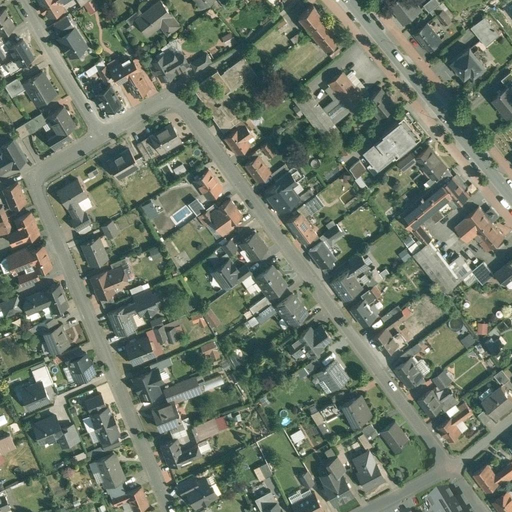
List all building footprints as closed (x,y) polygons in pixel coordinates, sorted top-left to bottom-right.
[(38,0),(42,6),(40,7),(43,13),(45,11),(48,16),(63,7),(59,0),(58,0),(38,0)] [(227,0),(218,0),(225,9),(231,4),(227,0)] [(415,0),(391,0),(389,2),(404,21),(421,7),(415,0)] [(438,0),(428,0),(424,4),(429,11),(440,2),(438,0)] [(143,14),(136,20),(136,21),(147,35),(160,24),(167,34),(178,25),(171,16),(172,15),(160,1),(143,14)] [(312,4),(298,16),(311,33),(326,21),(312,4)] [(15,26),(4,9),(0,11),(0,34),(0,35),(1,35),(15,26)] [(139,9),(125,19),(130,25),(136,21),(136,20),(143,14),(139,9)] [(452,20),(443,9),(437,15),(445,25),(452,20)] [(66,16),(53,24),(60,36),(74,27),(66,16)] [(485,17),(471,28),(481,40),(495,29),(485,17)] [(326,21),(311,33),(325,49),(339,37),(326,21)] [(427,22),(414,33),(428,50),(430,48),(431,50),(437,46),(435,44),(441,39),(427,22)] [(85,46),(74,27),(60,36),(58,37),(65,48),(70,56),(85,46)] [(464,41),(473,34),(470,30),(461,36),(464,41)] [(223,36),(228,47),(237,43),(232,32),(223,36)] [(295,43),(302,37),(298,33),(291,39),(295,43)] [(5,42),(0,45),(5,53),(10,50),(9,48),(12,46),(8,40),(5,42)] [(33,56),(23,40),(12,46),(9,48),(10,50),(15,58),(5,64),(11,73),(21,67),(20,64),(33,56)] [(166,44),(160,49),(161,51),(155,55),(157,58),(147,63),(153,73),(156,71),(161,80),(175,72),(170,63),(169,61),(165,54),(170,51),(166,44)] [(474,52),(470,47),(453,61),(454,62),(453,63),(453,65),(456,68),(458,68),(465,76),(471,71),(474,74),(485,66),(478,57),(482,54),(478,48),(474,52)] [(182,53),(169,61),(170,63),(175,72),(188,64),(182,53)] [(206,54),(191,63),(195,70),(210,61),(206,54)] [(217,70),(192,88),(214,116),(212,117),(223,132),(234,124),(243,118),(224,93),(241,81),(244,86),(249,82),(252,87),(261,81),(243,56),(223,71),(226,74),(222,77),(217,70)] [(117,59),(107,65),(109,69),(117,65),(120,63),(117,59)] [(149,88),(133,60),(132,60),(134,64),(121,71),(117,65),(109,69),(118,83),(125,79),(134,96),(149,88)] [(105,66),(98,70),(104,80),(111,76),(105,66)] [(42,71),(24,82),(37,104),(55,93),(50,85),(42,72),(43,72),(42,71)] [(368,103),(342,71),(329,82),(340,96),(350,108),(355,114),(368,103)] [(511,73),(511,71),(501,79),(506,85),(511,79),(511,73)] [(18,77),(4,85),(9,92),(22,85),(18,77)] [(121,94),(114,83),(110,85),(117,96),(121,94)] [(110,84),(95,93),(106,112),(121,103),(117,96),(110,85),(110,84)] [(511,91),(508,86),(493,98),(508,116),(511,112),(511,91)] [(390,98),(381,88),(367,100),(376,110),(374,112),(379,118),(396,104),(391,98),(390,98)] [(319,113),(302,91),(293,98),(298,105),(303,112),(327,142),(336,135),(329,126),(319,113)] [(340,96),(319,113),(329,126),(350,108),(340,96)] [(303,112),(298,105),(294,107),(300,115),(303,112)] [(63,106),(48,116),(58,132),(59,134),(67,130),(75,125),(63,106)] [(41,112),(31,118),(37,129),(44,125),(41,121),(45,118),(41,112)] [(250,118),(247,114),(243,118),(234,124),(237,128),(238,127),(238,128),(244,123),(249,129),(255,125),(253,123),(250,118)] [(421,137),(404,116),(383,132),(384,134),(363,151),(371,162),(366,166),(373,175),(421,137)] [(37,129),(31,118),(24,123),(30,133),(37,129)] [(30,133),(24,123),(15,128),(21,138),(30,133)] [(244,123),(238,128),(238,127),(237,128),(225,137),(237,153),(250,144),(246,139),(252,134),(249,129),(244,123)] [(171,124),(151,136),(160,152),(180,140),(171,124)] [(67,130),(59,134),(58,132),(48,138),(54,148),(71,138),(67,130)] [(151,136),(142,142),(148,152),(151,157),(160,152),(151,136)] [(341,138),(336,143),(345,155),(351,150),(341,138)] [(14,139),(0,146),(0,148),(2,151),(0,152),(0,172),(10,167),(11,168),(25,159),(14,139)] [(142,142),(137,145),(143,155),(148,152),(142,142)] [(267,142),(261,147),(269,157),(275,153),(267,142)] [(450,172),(429,146),(416,157),(418,160),(428,172),(427,172),(431,177),(432,178),(433,178),(437,183),(450,172)] [(129,149),(108,161),(118,178),(138,165),(129,149)] [(270,171),(255,151),(248,156),(250,160),(245,164),(257,181),(270,171)] [(412,152),(397,165),(403,172),(418,160),(416,157),(412,152)] [(359,159),(348,168),(356,178),(367,169),(359,159)] [(285,163),(270,174),(275,180),(288,169),(289,169),(285,163)] [(301,177),(293,166),(289,169),(288,169),(297,181),(301,177)] [(0,181),(17,175),(17,174),(1,181),(0,180),(0,174),(11,168),(10,167),(0,172),(0,181)] [(222,188),(208,169),(194,179),(208,198),(222,188)] [(275,180),(274,180),(277,183),(265,192),(279,212),(284,208),(285,206),(285,204),(297,195),(290,186),(297,181),(288,169),(275,180)] [(437,183),(399,214),(402,218),(430,195),(440,187),(454,176),(450,172),(437,183)] [(457,175),(455,175),(454,176),(440,187),(448,198),(455,206),(456,206),(470,195),(465,190),(466,189),(465,187),(465,186),(462,182),(461,182),(460,183),(458,181),(459,180),(459,178),(457,175)] [(70,183),(65,186),(65,187),(57,191),(66,207),(67,206),(77,201),(87,195),(78,179),(71,183),(70,183)] [(18,182),(3,189),(11,208),(26,202),(18,182)] [(430,195),(402,218),(411,229),(438,206),(448,198),(440,187),(430,195)] [(309,188),(291,201),(296,208),(303,203),(314,195),(309,188)] [(314,196),(310,199),(317,209),(321,206),(314,196)] [(198,197),(189,204),(197,215),(206,209),(198,197)] [(218,207),(211,213),(215,218),(215,219),(218,223),(216,224),(223,234),(231,227),(229,224),(242,215),(230,198),(218,207)] [(448,198),(438,206),(445,215),(455,206),(448,198)] [(303,204),(310,214),(317,209),(310,199),(303,204)] [(84,213),(77,201),(67,206),(74,218),(84,213)] [(153,201),(143,206),(150,219),(160,214),(153,201)] [(214,203),(206,209),(206,210),(208,209),(211,213),(218,207),(214,203)] [(299,212),(287,221),(299,238),(301,237),(303,240),(315,232),(305,218),(310,214),(303,204),(303,203),(296,208),(299,212)] [(504,237),(479,206),(465,218),(484,240),(480,243),(487,252),(504,237)] [(211,213),(208,209),(206,210),(201,214),(209,223),(215,219),(215,218),(211,213)] [(30,213),(18,218),(15,213),(7,217),(11,228),(18,226),(19,229),(9,234),(12,243),(23,238),(23,239),(38,232),(30,213)] [(87,214),(72,223),(77,230),(91,221),(87,214)] [(0,233),(11,228),(7,217),(0,219),(0,233)] [(484,240),(465,218),(455,227),(467,241),(474,236),(480,243),(484,240)] [(111,220),(102,225),(108,237),(117,232),(111,220)] [(336,224),(321,235),(324,240),(329,237),(331,239),(341,231),(336,224)] [(420,224),(412,231),(424,245),(429,241),(432,238),(420,224)] [(255,232),(242,241),(254,257),(251,259),(252,259),(267,248),(255,232)] [(315,232),(303,240),(301,237),(299,238),(305,246),(319,237),(315,232)] [(98,237),(82,243),(91,265),(107,258),(98,237)] [(230,239),(221,245),(228,255),(237,248),(230,239)] [(322,240),(309,251),(321,267),(324,271),(331,267),(331,266),(334,264),(331,260),(335,257),(338,254),(333,247),(330,250),(322,240)] [(437,247),(435,249),(429,241),(424,245),(413,254),(444,293),(471,271),(472,271),(465,262),(454,270),(437,247)] [(28,251),(28,252),(35,269),(36,271),(52,265),(44,245),(28,251)] [(27,247),(7,256),(13,270),(24,265),(27,272),(35,269),(28,252),(28,251),(27,247)] [(406,261),(412,256),(406,249),(400,254),(406,261)] [(360,252),(348,260),(353,266),(364,258),(360,252)] [(125,257),(110,263),(112,269),(121,265),(122,268),(128,266),(125,257)] [(236,276),(242,271),(240,268),(230,257),(213,270),(225,285),(236,276)] [(349,268),(331,281),(344,299),(362,286),(355,277),(369,268),(363,260),(364,258),(353,266),(349,269),(349,268)] [(511,258),(496,272),(504,282),(511,276),(511,275),(511,258)] [(248,262),(240,268),(242,271),(236,276),(240,281),(254,271),(248,262)] [(472,271),(471,271),(482,284),(494,275),(483,262),(472,271)] [(106,271),(91,278),(95,289),(94,289),(98,298),(114,291),(111,285),(115,284),(122,286),(124,282),(127,280),(127,279),(127,277),(126,273),(124,273),(122,268),(121,265),(112,269),(106,272),(106,271)] [(286,284),(272,265),(255,278),(269,297),(286,284)] [(375,267),(362,277),(370,288),(375,285),(383,278),(375,267)] [(27,272),(18,276),(22,285),(39,279),(36,271),(35,269),(27,272)] [(59,284),(26,298),(24,303),(28,313),(49,304),(54,317),(63,313),(61,307),(68,305),(59,284)] [(370,288),(368,290),(374,298),(377,296),(381,293),(375,285),(370,288)] [(364,298),(351,308),(364,325),(377,315),(376,313),(379,311),(374,305),(380,301),(377,296),(374,298),(368,290),(361,295),(364,298)] [(127,305),(132,317),(141,313),(142,317),(156,311),(155,308),(164,303),(159,291),(144,297),(148,304),(137,308),(134,301),(127,304),(127,305)] [(142,292),(132,296),(134,301),(137,308),(148,304),(144,297),(142,292)] [(293,294),(276,306),(277,307),(278,306),(285,315),(283,316),(290,325),(307,312),(293,294)] [(265,295),(249,307),(254,315),(271,303),(265,295)] [(17,296),(0,303),(5,316),(22,309),(17,296)] [(112,296),(100,301),(103,307),(115,302),(112,296)] [(271,303),(254,315),(260,322),(276,310),(271,303)] [(127,304),(108,312),(112,320),(118,333),(117,333),(117,334),(136,326),(135,326),(132,320),(133,319),(132,317),(127,305),(127,304)] [(199,321),(202,327),(208,324),(200,309),(191,314),(195,323),(199,321)] [(394,316),(391,318),(396,323),(406,316),(402,310),(394,316)] [(390,311),(381,317),(385,322),(391,317),(391,318),(394,316),(390,311)] [(489,316),(478,315),(478,325),(488,326),(489,316)] [(54,317),(38,323),(41,330),(43,329),(57,323),(54,317)] [(391,317),(385,322),(389,328),(396,323),(391,318),(391,317)] [(449,320),(452,330),(464,327),(461,317),(449,320)] [(57,323),(43,329),(49,342),(50,342),(53,350),(69,343),(61,324),(58,325),(57,323)] [(163,324),(153,328),(158,340),(167,337),(163,324)] [(296,336),(287,343),(288,344),(294,352),(302,346),(309,355),(323,344),(316,335),(310,328),(310,327),(310,326),(296,336)] [(386,327),(372,337),(385,354),(398,345),(401,348),(408,343),(401,334),(398,336),(396,333),(392,336),(386,327)] [(292,331),(277,342),(281,348),(288,344),(287,343),(296,336),(292,331)] [(467,348),(476,342),(470,333),(461,340),(467,348)] [(147,336),(125,345),(133,363),(142,359),(154,354),(155,354),(147,336)] [(501,337),(496,342),(492,338),(486,343),(495,354),(507,344),(501,337)] [(210,354),(211,359),(220,357),(215,340),(201,343),(204,355),(210,354)] [(79,346),(63,353),(67,362),(68,361),(68,360),(83,354),(79,346)] [(410,349),(399,356),(403,362),(410,357),(411,357),(414,355),(410,349)] [(83,354),(68,360),(68,361),(76,380),(94,372),(86,353),(83,354)] [(316,357),(304,366),(308,373),(320,364),(316,357)] [(403,362),(395,368),(408,386),(423,374),(415,363),(411,357),(410,357),(403,362)] [(347,377),(334,359),(323,367),(323,368),(318,372),(323,379),(325,377),(333,388),(347,377)] [(423,359),(421,359),(415,363),(423,374),(429,370),(429,368),(423,359)] [(31,370),(36,382),(41,381),(43,387),(53,383),(45,364),(31,370)] [(157,368),(133,378),(135,383),(134,383),(137,391),(138,390),(142,398),(159,391),(155,382),(162,379),(157,368)] [(502,369),(494,375),(500,383),(502,381),(504,384),(510,379),(502,369)] [(443,370),(433,378),(441,388),(451,381),(443,370)] [(196,376),(172,386),(175,393),(190,387),(193,394),(200,391),(197,384),(199,384),(196,376)] [(333,388),(325,377),(323,379),(319,382),(327,392),(331,389),(333,388)] [(43,387),(41,381),(36,382),(20,389),(28,408),(49,400),(43,387)] [(511,398),(501,385),(483,401),(496,416),(511,402),(511,398)] [(190,387),(175,393),(177,400),(193,394),(190,387)] [(431,389),(418,399),(430,415),(442,406),(446,411),(459,401),(453,392),(451,390),(450,391),(451,392),(440,401),(431,389)] [(105,407),(107,406),(102,394),(85,401),(90,413),(92,412),(96,404),(105,407)] [(360,394),(342,404),(352,424),(371,415),(360,394)] [(174,401),(152,410),(159,428),(168,424),(171,432),(173,432),(185,427),(184,427),(174,401)] [(334,401),(320,409),(310,413),(317,424),(323,420),(326,419),(324,415),(337,408),(334,401)] [(472,412),(465,402),(459,407),(461,410),(451,418),(456,424),(472,412)] [(118,435),(107,406),(105,407),(96,404),(92,412),(90,413),(101,442),(118,435)] [(457,405),(447,413),(450,417),(451,417),(451,418),(461,410),(459,407),(457,405)] [(490,419),(483,410),(478,415),(484,424),(490,419)] [(34,424),(41,442),(58,435),(63,433),(61,428),(55,415),(34,424)] [(450,417),(438,426),(449,441),(462,432),(456,424),(451,418),(451,417),(450,417)] [(187,427),(186,427),(191,441),(218,432),(213,418),(187,427)] [(323,420),(317,424),(323,434),(330,430),(323,420)] [(395,420),(380,431),(395,453),(411,441),(395,420)] [(63,433),(58,435),(63,447),(78,440),(72,423),(61,428),(63,433)] [(375,429),(370,423),(360,428),(363,432),(366,436),(375,429)] [(185,427),(173,432),(175,438),(176,438),(181,450),(193,445),(191,441),(186,427),(187,427),(186,426),(184,427),(185,427)] [(295,443),(306,438),(302,429),(291,434),(295,443)] [(366,436),(363,432),(357,436),(366,449),(372,445),(370,442),(366,436)] [(10,434),(0,438),(0,453),(15,447),(10,434)] [(175,438),(161,444),(169,466),(201,453),(197,443),(193,445),(181,450),(176,438),(175,438)] [(101,446),(90,451),(92,456),(103,452),(101,446)] [(322,452),(328,461),(337,456),(332,446),(322,452)] [(375,463),(368,451),(354,458),(360,470),(357,472),(365,488),(384,478),(376,462),(375,463)] [(114,452),(90,462),(93,470),(100,467),(104,477),(102,478),(105,486),(121,480),(124,478),(118,462),(117,463),(113,453),(114,453),(114,452)] [(346,469),(337,456),(328,462),(334,479),(342,475),(341,472),(346,469)] [(266,463),(259,466),(265,478),(272,474),(266,463)] [(495,474),(487,463),(473,474),(486,491),(500,481),(495,474)] [(510,474),(505,467),(495,474),(500,481),(507,476),(510,474)] [(314,483),(307,471),(299,476),(306,488),(314,483)] [(353,495),(342,475),(334,479),(324,484),(334,504),(353,495)] [(193,476),(178,485),(183,495),(188,493),(185,488),(196,482),(193,476)] [(196,482),(185,488),(188,493),(195,507),(205,502),(217,496),(211,484),(209,485),(205,477),(196,482)] [(121,480),(105,486),(108,493),(109,492),(123,487),(121,480)] [(141,486),(126,492),(129,499),(133,511),(149,504),(141,486)] [(123,487),(109,492),(115,505),(129,499),(126,492),(123,487)] [(463,511),(449,487),(427,501),(433,511),(432,511),(463,511)] [(511,511),(511,488),(508,491),(508,492),(493,502),(500,511),(511,511)] [(314,492),(291,504),(295,511),(319,511),(323,510),(314,492)] [(4,495),(0,497),(0,509),(8,506),(4,496),(4,495)] [(282,511),(281,508),(280,508),(276,502),(264,509),(265,511),(282,511)]
